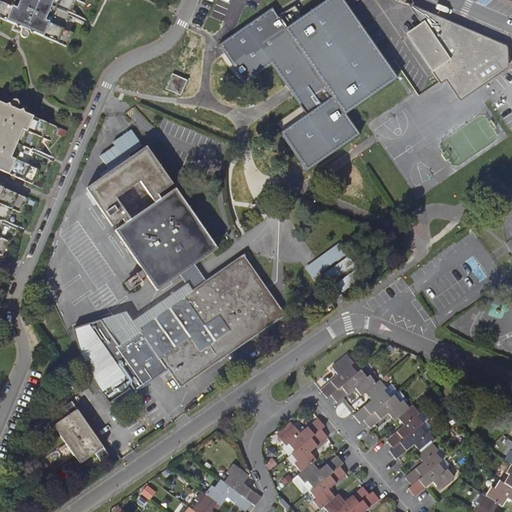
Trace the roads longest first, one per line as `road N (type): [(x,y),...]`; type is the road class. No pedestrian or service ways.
road 1 (residential): [(0,417),(22,362),(12,302),(105,86),(122,64),(163,47),(190,0)]
road 2 (residential): [(249,387),(352,323),(380,327),(511,384)]
road 3 (residential): [(71,511),(249,387)]
road 4 (residential): [(408,511),(315,402),(306,398),(271,420)]
